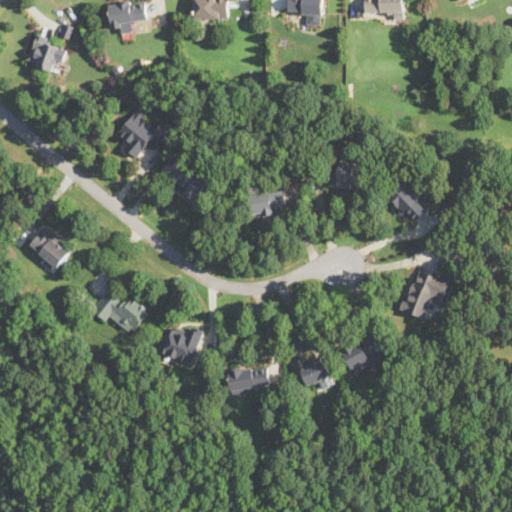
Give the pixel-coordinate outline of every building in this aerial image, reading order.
[(194,0),(194,18),(229,18),(229,0),(194,0)] [(307,23),(325,22),(324,0),(289,0),(289,12),(307,12),(307,23)] [(405,0),(366,0),(366,12),(405,12),(405,0)] [(147,1),(111,1),(111,30),(133,30),(133,19),(147,19),(147,1)] [(55,75),(69,50),(40,34),(26,59),(55,75)] [(143,114),(149,110),(144,105),(118,127),(128,138),(123,143),(134,156),(160,133),(143,114)] [(367,159),(336,155),(332,184),(363,189),(367,159)] [(174,182),(201,205),(216,187),(190,165),(174,182)] [(410,223),(429,208),(407,179),(388,194),(410,223)] [(287,209),(284,188),(249,194),(253,215),(287,209)] [(30,244),(56,269),(72,251),(46,226),(30,244)] [(401,308),(425,317),(432,300),(441,304),(451,280),(418,267),(401,308)] [(92,309),(110,322),(114,316),(134,331),(151,309),(114,281),(92,309)] [(168,326),(159,351),(192,364),(205,331),(182,322),(178,330),(168,326)] [(357,376),(387,358),(372,334),(342,351),(357,376)] [(294,364),(302,385),(333,374),(325,354),(310,360),(309,359),(294,364)] [(272,385),(268,362),(228,369),(233,393),(272,385)]
